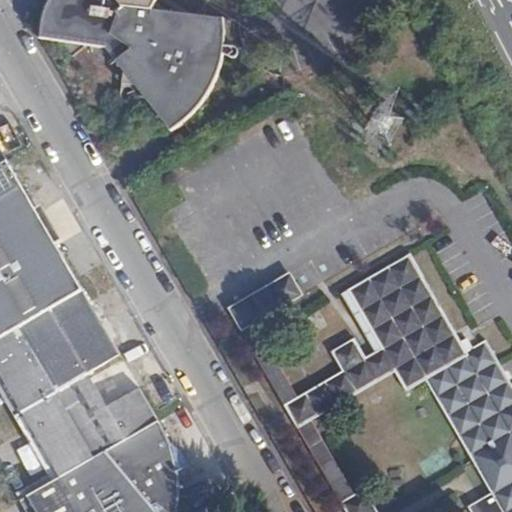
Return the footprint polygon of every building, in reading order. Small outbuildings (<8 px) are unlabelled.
[(41,43),(104,52),(178,137),(190,129),(195,124),(210,106),(219,88),(223,78),(227,60),(228,46),(229,23),(154,13),(158,6),(166,0),(54,0),(51,6),(45,19),(41,43)] [(0,374),(60,479),(28,498),(35,511),(156,511),(154,509),(158,505),(165,511),(178,511),(179,488),(177,474),(174,458),(170,446),(162,428),(140,389),(107,407),(89,375),(120,356),(6,161),(0,149),(0,374)] [(511,511),(511,388),(484,340),(465,351),(410,256),(348,292),(382,350),(396,373),(406,391),(425,381),(491,494),(467,507),(470,511),(465,511),(463,511),(511,511)] [(229,310),(345,511),(377,511),(364,489),(354,495),(312,422),(396,373),(382,350),(366,360),(368,363),(344,377),(342,374),(298,399),(255,325),(303,297),(290,275),(229,310)] [(331,354),(342,374),(344,377),(368,363),(366,360),(354,340),(331,354)]
